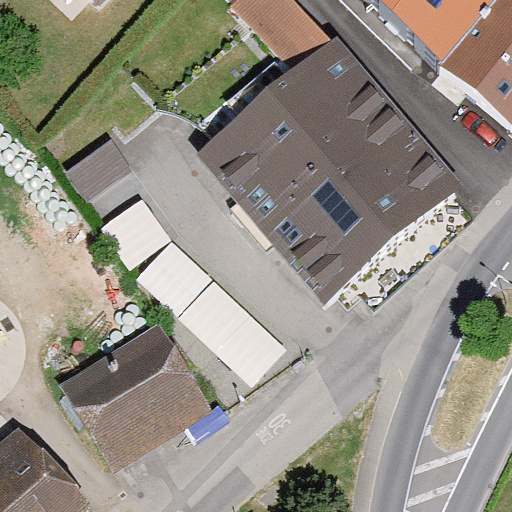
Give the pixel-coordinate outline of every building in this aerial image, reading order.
[(107,0),(117,10),(126,0),(107,0)] [(237,0),(287,63),(326,32),(300,0),(237,0)] [(442,66),(511,121),(511,0),(376,0),(449,58),(442,66)] [(337,46),(209,152),(326,292),(454,186),(337,46)] [(144,264),(140,268),(251,375),(285,339),(139,198),(109,230),(144,264)] [(179,317),(74,387),(137,480),(242,409),(179,317)] [(0,511),(107,511),(34,437),(0,456),(0,511)]
